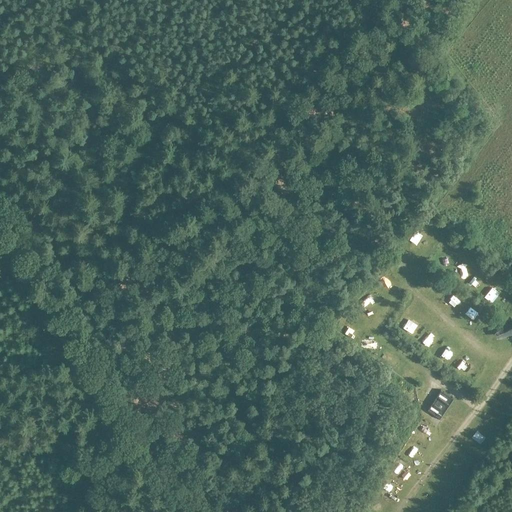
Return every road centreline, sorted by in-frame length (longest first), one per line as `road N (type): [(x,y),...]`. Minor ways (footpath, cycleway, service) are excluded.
road 1 (track): [(59,301),(233,179),(321,64),(384,0)]
road 2 (track): [(0,200),(183,511)]
road 3 (track): [(505,368),(405,284),(378,316),(378,334),(477,408)]
road 4 (track): [(511,360),(474,413),(418,437),(410,511)]
